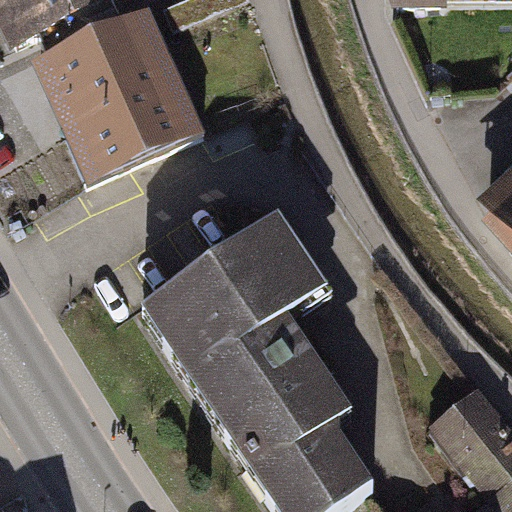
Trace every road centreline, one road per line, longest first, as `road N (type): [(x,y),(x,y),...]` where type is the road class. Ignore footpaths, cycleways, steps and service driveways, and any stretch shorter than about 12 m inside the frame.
road 1 (residential): [(269,0),(304,102),(363,221),(447,337),(511,400)]
road 2 (residential): [(371,0),(425,142),(511,267)]
road 3 (secondary): [(0,340),(106,511)]
